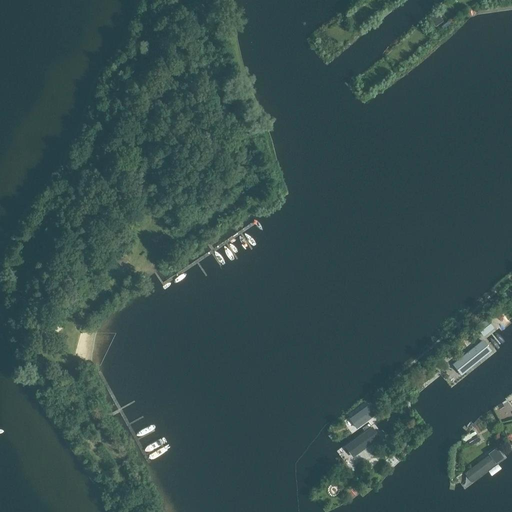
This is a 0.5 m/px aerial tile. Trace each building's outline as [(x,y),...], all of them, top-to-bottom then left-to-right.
[(438,13),(430,19),(435,27),(443,22),(438,13)] [(449,21),(441,27),(444,30),(451,24),(449,21)] [(115,264),(120,270),(131,262),(128,257),(126,258),(125,256),(115,264)] [(486,319),(476,327),(484,337),(494,329),(486,319)] [(457,374),(462,380),(493,355),(488,349),(457,374)] [(357,428),(376,414),(370,405),(350,419),(357,428)] [(344,448),(354,460),(379,442),(369,429),(344,448)] [(488,454),(496,464),(504,458),(496,448),(488,454)] [(464,478),(472,487),(494,468),(485,458),(464,478)]
